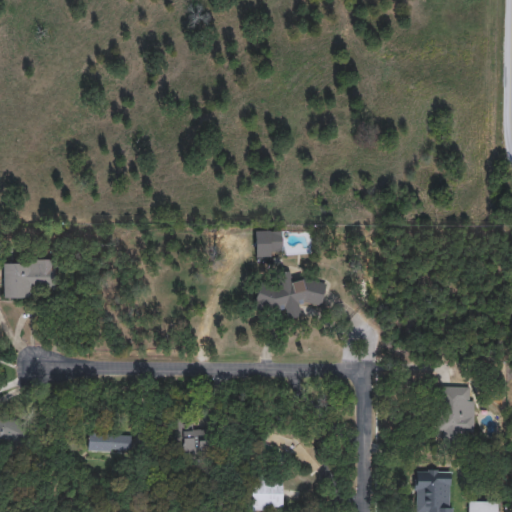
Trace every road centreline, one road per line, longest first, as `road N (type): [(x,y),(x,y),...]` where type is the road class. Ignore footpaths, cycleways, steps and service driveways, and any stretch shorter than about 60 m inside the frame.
road 1 (residential): [(361,371),(36,368)]
road 2 (tertiary): [(511,146),(510,0)]
road 3 (residential): [(362,511),(361,371)]
